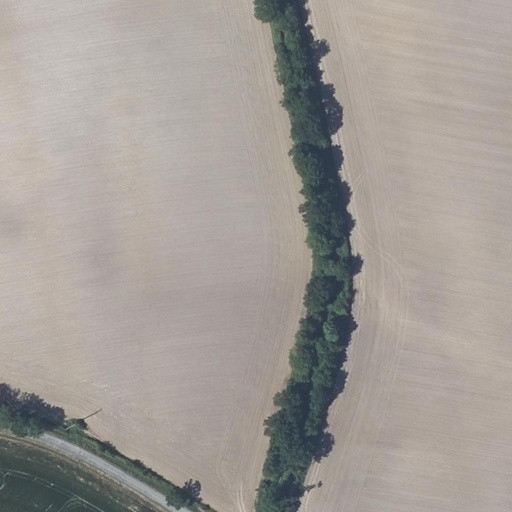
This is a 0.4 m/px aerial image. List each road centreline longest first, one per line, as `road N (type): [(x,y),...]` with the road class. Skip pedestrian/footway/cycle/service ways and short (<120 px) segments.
road 1 (track): [(269,511),(335,258),(279,0)]
road 2 (unclassified): [(0,425),(107,467),(179,511)]
